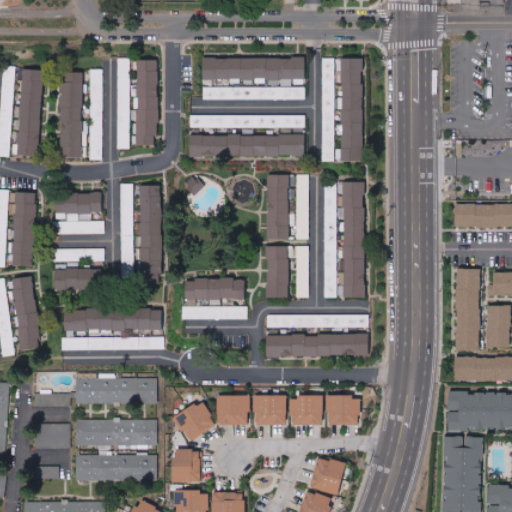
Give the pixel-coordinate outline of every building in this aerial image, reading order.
[(204,56),(204,77),(307,79),(307,57),(204,56)] [(324,161),(336,161),(336,57),(323,57),(324,161)] [(344,57),(344,160),(366,160),(366,57),(344,57)] [(130,77),(130,58),(119,58),(119,76),(125,76),(125,77),(130,77)] [(138,144),(159,144),(160,59),(139,58),(138,144)] [(0,156),(12,157),(15,68),(3,67),(0,136),(0,156)] [(20,155),(41,156),(44,69),(23,68),(20,155)] [(84,72),(62,72),(62,156),(84,156),(84,72)] [(204,100),(306,99),(306,86),(203,87),(204,100)] [(306,114),(190,115),(191,128),(306,127),(306,114)] [(191,134),(191,156),(307,156),(307,134),(191,134)] [(290,174),(268,174),(269,238),(291,238),(290,174)] [(297,239),(310,239),(310,174),(297,174),(297,239)] [(338,297),(337,181),(325,182),(326,298),(338,297)] [(345,181),(345,297),(366,297),(366,181),(345,181)] [(164,184),(142,184),(142,282),(148,282),(148,301),(164,301),(164,184)] [(0,266),(6,267),(10,189),(0,188),(0,266)] [(36,265),(38,192),(17,191),(15,265),(36,265)] [(511,203),(457,203),(457,227),(511,226),(511,203)] [(106,233),(105,221),(57,222),(57,234),(106,233)] [(268,297),(289,297),(291,246),(267,245),(266,261),(270,261),(268,297)] [(310,246),(297,246),(297,298),(310,298),(310,246)] [(105,261),(106,249),(57,248),(57,260),(105,261)] [(57,268),(56,288),(103,289),(103,268),(57,268)] [(458,349),(481,350),(482,268),(459,268),(458,349)] [(511,271),(495,272),(495,284),(489,284),(489,296),(511,295),(511,271)] [(41,348),(36,275),(16,277),(21,349),(41,348)] [(0,278),(0,330),(4,356),(17,355),(6,278),(0,278)] [(246,278),(196,278),(196,282),(186,282),(186,299),(246,299),(246,278)] [(511,312),(511,305),(489,305),(489,346),(511,346),(511,312)] [(249,318),(248,306),(182,307),(183,319),(249,318)] [(164,329),(164,308),(65,308),(65,329),(164,329)] [(268,328),(371,326),(370,314),(268,315),(268,328)] [(269,335),(269,356),(372,355),(371,333),(269,335)] [(511,356),(457,356),(457,380),(511,380),(511,356)] [(158,377),(77,378),(77,403),(158,403),(158,377)] [(0,462),(7,463),(9,382),(0,381),(0,462)] [(511,391),(450,391),(450,430),(511,429),(511,391)] [(74,405),(74,392),(37,393),(37,406),(74,405)] [(251,394),(219,395),(219,425),(251,424),(251,394)] [(289,394),(256,395),(256,424),(289,424),(289,394)] [(362,395),(329,395),(328,424),(362,425),(362,395)] [(325,396),(292,396),(292,425),(325,425),(325,396)] [(176,417),(189,440),(218,424),(204,400),(176,417)] [(158,419),(79,419),(79,445),(158,445),(158,419)] [(36,448),(72,449),(72,425),(37,425),(36,448)] [(482,511),(484,436),(446,435),(444,511),(482,511)] [(185,481),(202,481),(202,450),(175,449),(175,476),(185,476),(185,481)] [(78,480),(159,480),(159,455),(78,455),(78,480)] [(312,486),(341,494),(349,463),(320,455),(312,486)] [(61,479),(60,466),(39,467),(39,480),(61,479)] [(511,511),(511,484),(490,485),(490,511),(511,511)] [(331,511),(336,499),(309,489),(300,511),(331,511)] [(176,490),(175,511),(209,511),(210,491),(176,490)] [(246,511),(246,492),(213,492),(213,511),(246,511)] [(161,511),(163,508),(138,500),(133,511),(161,511)] [(106,511),(107,501),(25,502),(25,511),(106,511)]
